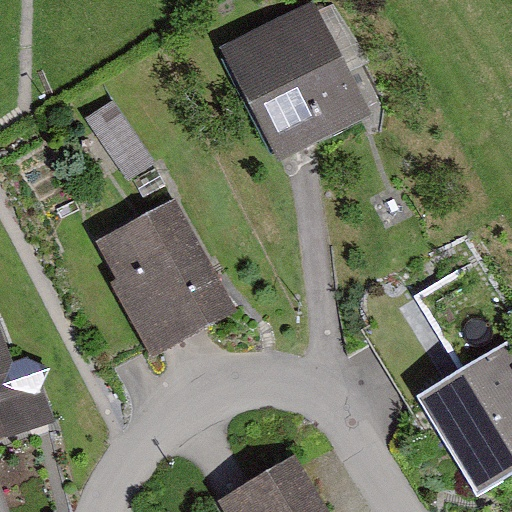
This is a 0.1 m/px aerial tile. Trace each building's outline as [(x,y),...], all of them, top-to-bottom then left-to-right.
[(357,116),(309,6),(219,45),(267,156),(357,116)] [(138,158),(158,143),(115,86),(95,101),(138,158)] [(176,204),(84,251),(142,363),(234,317),(176,204)] [(0,341),(0,444),(52,427),(32,368),(11,375),(0,341)] [(511,474),(511,369),(501,350),(403,407),(460,504),(511,474)] [(319,511),(294,466),(212,510),(213,511),(319,511)]
